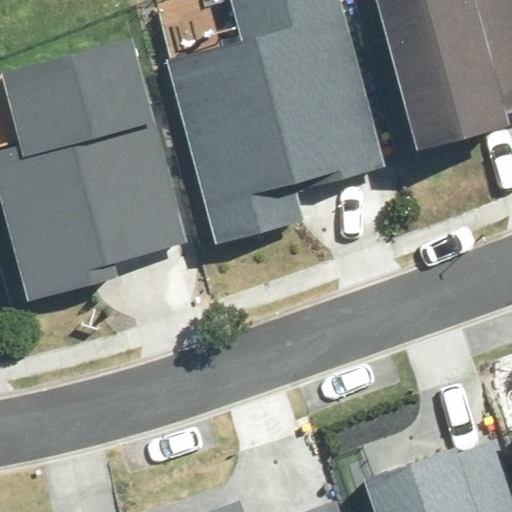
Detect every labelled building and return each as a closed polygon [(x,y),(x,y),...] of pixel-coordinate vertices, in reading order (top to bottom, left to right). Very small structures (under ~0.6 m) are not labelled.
[(399,180),(351,0),(235,0),(248,47),(195,61),(243,241),(317,222),(312,203),(399,180)] [(511,137),(511,0),(386,0),(429,159),(511,137)] [(206,261),(137,36),(5,76),(26,143),(0,150),(0,176),(42,312),(206,261)] [(511,511),(511,490),(491,435),(367,481),(378,511),(511,511)] [(346,511),(333,472),(214,511),(346,511)]
